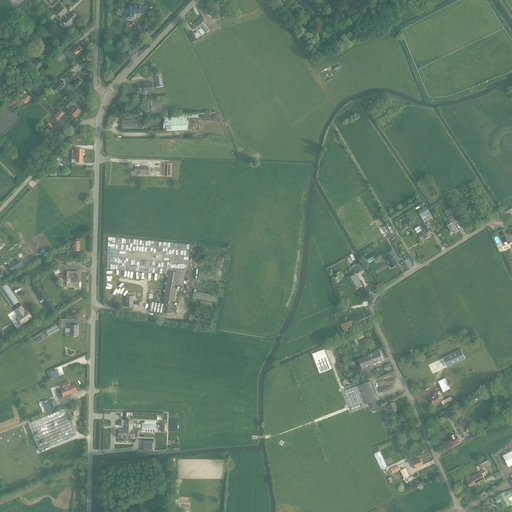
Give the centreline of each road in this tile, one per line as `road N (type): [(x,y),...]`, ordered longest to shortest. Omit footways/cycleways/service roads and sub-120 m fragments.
road 1 (unclassified): [(458,511),(372,300),(511,209)]
road 2 (unclassified): [(89,511),(97,122)]
road 3 (residential): [(0,209),(81,123),(97,122)]
road 4 (unclassified): [(105,97),(195,0)]
